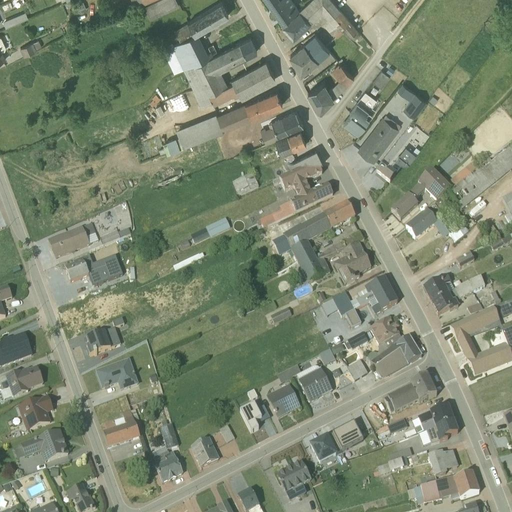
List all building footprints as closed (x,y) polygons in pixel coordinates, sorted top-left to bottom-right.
[(179,3),(177,0),(147,0),(143,2),(149,16),(179,3)] [(228,13),(220,0),(218,0),(186,19),(187,20),(173,27),(180,38),(172,42),(171,40),(161,45),(173,70),(209,53),(198,31),(228,13)] [(268,0),(283,21),(298,6),(294,0),(268,0)] [(306,0),(282,23),(291,33),(295,33),(321,8),(328,16),(323,21),(331,30),(340,22),(341,23),(348,16),(333,0),(306,0)] [(27,14),(25,8),(3,17),(5,24),(27,14)] [(340,22),(327,34),(330,38),(336,33),(337,34),(343,28),(349,34),(350,33),(353,37),(360,31),(356,27),(348,16),(341,23),(340,22)] [(295,62),(306,51),(312,46),(314,47),(322,40),(314,31),(297,46),(290,53),(295,62)] [(183,66),(192,86),(223,73),(221,68),(230,64),(230,65),(247,57),(248,56),(246,54),(257,49),(249,34),(183,66)] [(41,43),(38,36),(19,45),(23,53),(36,47),(36,45),(41,43)] [(314,47),(312,46),(295,62),(300,71),(308,65),(313,71),(334,54),(322,40),(314,47)] [(227,82),(223,73),(192,86),(201,104),(212,99),(213,102),(233,93),(234,95),(239,93),(241,97),(276,79),(274,74),(265,58),(231,76),(232,80),(227,82)] [(353,76),(339,60),(331,66),(339,76),(328,88),(324,80),(318,83),(307,89),(318,108),(321,108),(353,76)] [(384,70),(381,67),(372,78),(380,85),(395,66),(390,62),(384,70)] [(318,83),(314,76),(303,82),(307,89),(318,83)] [(426,99),(402,81),(397,87),(410,97),(403,106),(414,115),(426,99)] [(183,143),(282,102),(276,87),(175,127),(183,143)] [(376,107),(381,101),(364,88),(349,108),(350,109),(342,119),(350,125),(348,128),(354,133),(374,106),(376,107)] [(280,114),(287,130),(303,124),(295,109),(280,114)] [(398,126),(400,123),(385,112),(383,115),(382,114),(358,146),(374,158),(398,126)] [(259,126),(265,140),(287,130),(280,114),(271,118),(272,119),(268,120),(269,124),(265,125),(264,124),(259,126)] [(305,141),(298,126),(274,136),(278,145),(274,147),(277,153),(281,151),(281,152),(305,141)] [(163,139),(167,151),(181,147),(177,134),(163,139)] [(408,161),(416,152),(405,143),(398,153),(397,152),(383,170),(382,169),(375,177),(389,187),(409,162),(408,161)] [(511,149),(511,147),(469,180),(453,193),(451,195),(446,198),(460,216),(511,172),(511,149)] [(323,161),(316,148),(315,148),(289,160),(291,163),(282,167),(283,168),(281,169),(286,180),(323,161)] [(304,185),(321,177),(315,165),(286,180),(272,187),(274,191),(280,188),(284,196),(292,193),(294,197),(307,191),(304,185)] [(464,173),(448,187),(453,193),(469,180),(464,173)] [(446,198),(451,195),(431,175),(417,189),(418,190),(390,216),(400,226),(417,210),(414,206),(424,197),(434,207),(443,201),(446,198)] [(258,193),(252,179),(232,188),(237,202),(238,202),(258,193)] [(332,200),(327,190),(312,197),(312,196),(310,197),(307,191),(294,197),(297,203),(296,201),(288,205),(289,207),(278,213),(279,216),(259,226),(263,233),(332,200)] [(461,217),(446,198),(443,201),(446,204),(444,205),(446,207),(444,209),(453,220),(457,217),(458,219),(461,217)] [(511,198),(501,205),(509,218),(504,221),(509,231),(511,229),(511,198)] [(346,208),(322,220),(330,234),(354,222),(346,208)] [(425,215),(405,231),(415,244),(432,230),(443,243),(448,239),(438,226),(435,227),(425,215)] [(290,256),(330,234),(322,220),(301,231),(300,230),(282,240),(282,241),(271,247),(279,262),(290,256)] [(229,233),(225,223),(224,223),(204,233),(205,234),(190,241),(194,249),(209,242),(209,243),(229,233)] [(495,229),(501,240),(506,236),(500,226),(495,229)] [(48,247),(55,264),(98,246),(91,229),(82,232),(81,232),(48,247)] [(467,238),(461,231),(449,241),(455,248),(467,238)] [(492,232),(483,238),(489,246),(498,240),(492,232)] [(100,243),(103,251),(130,240),(128,234),(120,236),(117,237),(117,236),(100,243)] [(363,245),(359,238),(342,245),(340,246),(340,248),(327,254),(317,263),(315,261),(313,262),(306,247),(290,256),(307,288),(329,277),(323,264),(363,245)] [(499,242),(488,248),(493,257),(511,247),(511,240),(501,246),(499,242)] [(362,255),(359,248),(340,258),(342,263),(332,269),(343,290),(359,282),(358,279),(370,273),(361,256),(362,255)] [(203,261),(202,258),(198,260),(198,259),(173,271),(172,272),(175,276),(200,264),(200,263),(203,261)] [(473,267),(469,258),(455,266),(459,274),(473,267)] [(65,274),(70,288),(89,280),(94,291),(122,280),(114,261),(92,270),(89,262),(82,264),(81,263),(72,267),(73,269),(65,274)] [(446,280),(422,293),(430,308),(454,295),(446,280)] [(484,293),(480,283),(430,308),(437,320),(447,315),(448,317),(458,312),(456,307),(460,305),(484,293)] [(341,322),(390,296),(383,284),(364,294),(364,295),(357,298),(359,303),(356,304),(355,304),(350,307),(345,297),(331,304),(341,322)] [(0,309),(11,305),(7,293),(0,295),(0,325),(5,324),(0,310),(0,309)] [(381,316),(396,308),(390,296),(373,305),(377,312),(362,319),(365,325),(371,322),(370,320),(373,319),(374,320),(381,316)] [(325,305),(321,297),(315,300),(319,308),(325,305)] [(494,297),(490,299),(496,311),(500,309),(494,297)] [(331,323),(339,319),(331,304),(302,318),(306,324),(326,315),(331,323)] [(268,316),(276,312),(272,306),(265,309),(268,316)] [(479,308),(466,313),(469,320),(482,315),(479,308)] [(270,321),(274,329),(290,321),(287,313),(270,321)] [(511,339),(503,323),(500,325),(492,313),(469,323),(468,322),(449,332),(473,380),(511,366),(511,339)] [(344,320),(351,333),(360,329),(354,315),(344,320)] [(396,328),(393,329),(389,322),(369,334),(378,351),(399,339),(396,334),(399,333),(396,328)] [(96,359),(114,353),(108,336),(107,336),(107,337),(99,340),(98,339),(85,344),(88,352),(86,353),(86,354),(86,355),(88,360),(89,360),(89,362),(94,360),(94,361),(96,360),(96,359)] [(362,338),(343,349),(347,356),(351,354),(352,356),(367,348),(362,338)] [(31,361),(24,341),(9,346),(8,344),(0,347),(0,373),(1,373),(1,374),(31,361)] [(420,362),(408,341),(394,350),(406,370),(420,362)] [(330,355),(334,361),(344,356),(341,350),(330,355)] [(369,367),(380,382),(385,378),(383,375),(387,373),(392,379),(406,370),(394,350),(369,367)] [(324,371),(335,366),(329,355),(318,360),(324,371)] [(365,361),(369,367),(378,361),(377,359),(371,357),(365,361)] [(129,364),(96,377),(102,394),(117,389),(120,396),(138,390),(138,389),(129,364)] [(359,366),(346,374),(353,386),(367,379),(359,366)] [(300,379),(296,371),(287,376),(291,383),(300,379)] [(318,374),(318,373),(315,372),(313,372),(309,374),(311,378),(297,386),(309,409),(332,397),(320,374),(318,374)] [(1,399),(4,407),(12,404),(13,405),(29,399),(28,397),(43,391),(37,373),(29,376),(28,374),(20,377),(20,379),(5,384),(9,396),(1,399)] [(287,376),(277,382),(280,389),(291,383),(287,376)] [(436,401),(426,381),(409,389),(410,391),(386,402),(387,403),(383,405),(390,420),(394,418),(394,419),(418,407),(418,409),(436,401)] [(288,391),(266,403),(277,424),(299,413),(288,391)] [(259,403),(255,394),(250,397),(255,405),(259,403)] [(53,417),(47,402),(17,414),(26,438),(51,429),(47,420),(53,417)] [(253,410),(239,417),(250,438),(258,434),(254,427),(261,424),(253,410)] [(447,412),(417,423),(418,424),(411,427),(416,439),(423,437),(452,426),(447,412)] [(140,443),(130,416),(130,415),(121,418),(124,424),(104,431),(106,437),(102,439),(107,453),(140,443)] [(136,432),(140,430),(135,415),(134,415),(130,416),(136,432)] [(403,425),(388,431),(391,438),(406,432),(403,425)] [(425,436),(430,450),(448,444),(447,442),(457,438),(452,426),(425,436)] [(332,439),(341,457),(362,446),(353,428),(332,439)] [(171,429),(160,432),(167,454),(178,451),(171,429)] [(226,448),(234,444),(227,431),(219,434),(226,448)] [(59,437),(13,454),(17,466),(25,463),(25,464),(40,459),(44,469),(69,460),(59,437)] [(341,456),(332,439),(310,451),(320,469),(337,460),(336,459),(341,456)] [(208,444),(190,452),(199,473),(218,465),(208,444)] [(388,461),(390,468),(411,461),(409,454),(388,461)] [(442,459),(441,457),(427,461),(426,457),(416,460),(417,465),(427,462),(432,478),(428,479),(429,482),(417,485),(418,487),(412,488),(413,493),(436,487),(435,483),(446,479),(445,476),(457,472),(452,456),(442,459)] [(153,471),(161,488),(182,479),(172,457),(168,458),(167,457),(153,463),(156,470),(153,471)] [(376,473),(379,481),(403,473),(403,471),(406,471),(404,464),(376,473)] [(311,487),(300,469),(276,481),(289,507),(306,499),(302,492),(311,487)] [(58,475),(50,475),(50,483),(57,483),(58,475)] [(459,505),(479,498),(472,478),(454,484),(453,483),(406,496),(408,505),(415,503),(417,510),(423,508),(424,509),(441,505),(441,504),(457,499),(459,505)] [(408,485),(406,479),(395,483),(396,488),(397,488),(408,485)] [(20,494),(16,488),(11,491),(16,497),(20,494)] [(75,511),(93,511),(89,502),(87,503),(82,490),(65,498),(69,507),(73,506),(75,511)] [(258,511),(250,496),(237,503),(242,511),(258,511)]
